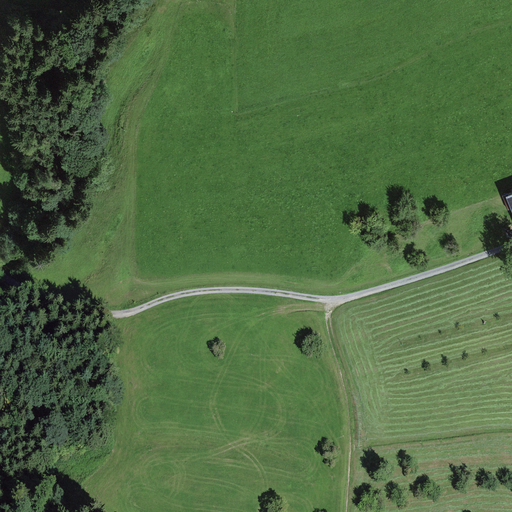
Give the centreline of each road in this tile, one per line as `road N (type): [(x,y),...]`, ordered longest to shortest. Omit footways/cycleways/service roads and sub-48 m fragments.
road 1 (track): [(511,245),(328,301),(229,290),(103,317),(43,299),(0,273)]
road 2 (track): [(348,511),(352,420),(328,301)]
